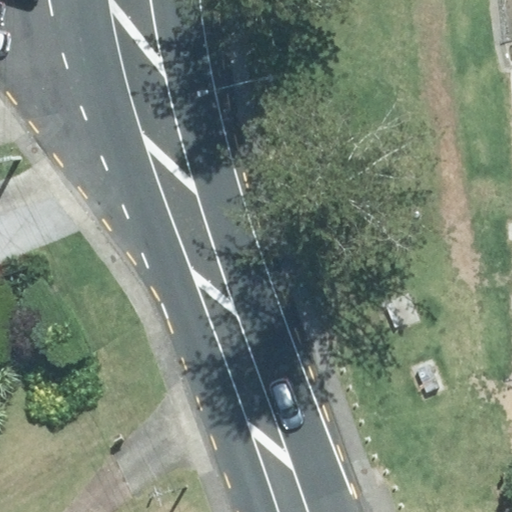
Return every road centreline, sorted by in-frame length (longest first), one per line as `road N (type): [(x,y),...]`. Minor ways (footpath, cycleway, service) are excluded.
road 1 (secondary): [(292,511),(125,64),(112,0)]
road 2 (unknown): [(150,130),(0,178)]
